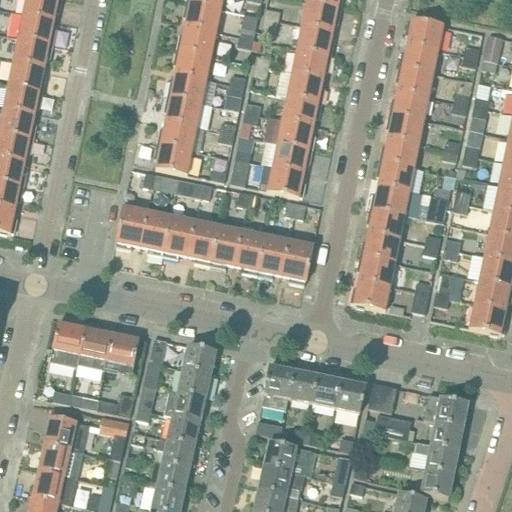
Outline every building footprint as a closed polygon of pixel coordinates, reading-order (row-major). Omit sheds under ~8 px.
[(54,0),(25,0),(22,18),(53,24),(55,16),(58,17),(62,1),(54,0)] [(186,0),(185,5),(221,13),(223,0),(186,0)] [(306,0),(305,5),(340,13),(342,0),(306,0)] [(184,30),(216,36),(221,13),(185,5),(182,21),(186,22),(184,30)] [(305,5),(300,29),(332,36),(334,27),(337,28),(340,13),(305,5)] [(265,12),(263,22),(277,25),(279,15),(265,12)] [(240,31),(238,41),(252,44),(253,43),(254,34),(257,20),(243,17),(240,31)] [(53,24),(22,18),(17,41),(52,48),(55,33),(52,32),(53,24)] [(263,22),(261,31),(275,34),(277,25),(263,22)] [(406,48),(438,54),(443,30),(410,23),(410,24),(407,24),(404,39),(408,40),(406,48)] [(300,29),(296,53),(331,60),(334,45),(330,44),(332,36),(300,29)] [(176,53),(211,60),(216,36),(184,30),(182,38),(179,38),(176,53)] [(484,54),(482,63),(496,66),(498,57),(501,42),(487,39),(484,54)] [(17,41),(12,65),(44,72),(45,63),(49,64),(52,48),(17,41)] [(251,53),(252,44),(238,41),(236,50),(251,53)] [(433,78),(438,54),(406,48),(404,56),(401,55),(398,71),(433,78)] [(465,50),(463,59),(477,62),(479,53),(465,50)] [(174,77),(206,84),(211,60),(176,53),(172,69),(176,69),(174,77)] [(296,53),(291,77),(322,83),(324,75),(327,76),(331,60),(296,53)] [(255,59),(253,69),(267,72),(270,62),(255,59)] [(475,72),(477,62),(463,59),(461,69),(475,72)] [(482,63),(480,73),(494,76),(496,66),(482,63)] [(44,72),(12,65),(7,89),(42,96),(45,81),(42,80),(44,72)] [(253,69),(251,78),(266,81),(267,72),(253,69)] [(396,95),(428,101),(433,78),(398,71),(395,86),(398,87),(396,95)] [(166,100),(201,107),(206,84),(174,77),(173,85),(169,85),(166,100)] [(291,77),(286,100),(321,107),(324,92),(321,91),(322,83),(291,77)] [(243,91),(245,82),(231,79),(229,88),(243,91)] [(229,88),(224,112),(238,114),(243,91),(229,88)] [(7,89),(2,113),(34,119),(35,111),(39,112),(42,96),(7,89)] [(424,125),(428,101),(396,95),(395,103),(391,102),(388,118),(424,125)] [(467,109),(469,100),(455,97),(453,106),(467,109)] [(165,124),(196,131),(201,107),(166,100),(163,116),(166,116),(165,124)] [(286,100),(281,124),(313,130),(314,122),(318,123),(321,107),(286,100)] [(474,101),(473,110),(487,113),(489,104),(474,101)] [(246,106),(244,116),(258,119),(260,109),(246,106)] [(465,119),(467,109),(453,106),(451,116),(465,119)] [(473,110),(471,120),(485,123),(487,113),(473,110)] [(34,119),(2,113),(0,122),(0,136),(32,143),(36,128),(32,127),(34,119)] [(244,116),(242,125),(256,128),(258,119),(244,116)] [(387,142),(419,148),(424,125),(388,118),(385,133),(388,134),(387,142)] [(156,147),(191,154),(196,131),(165,124),(163,132),(159,132),(156,147)] [(281,124),(276,147),(311,154),(314,139),(311,138),(313,130),(281,124)] [(233,138),(235,129),(221,126),(219,136),(233,138)] [(0,136),(0,161),(24,166),(26,158),(29,159),(32,143),(0,136)] [(231,148),(233,138),(219,136),(217,145),(231,148)] [(414,172),(419,148),(387,142),(385,150),(382,149),(378,165),(414,172)] [(511,143),(507,142),(502,166),(511,167),(511,143)] [(458,156),(460,147),(446,144),(444,153),(458,156)] [(154,172),(186,179),(191,154),(156,147),(153,163),(156,163),(154,172)] [(276,147),(271,171),(303,177),(305,169),(308,170),(311,154),(276,147)] [(463,158),(477,161),(479,151),(465,149),(463,158)] [(236,153),(234,163),(248,166),(250,156),(236,153)] [(456,166),(458,156),(444,153),(442,163),(456,166)] [(463,158),(461,168),(475,171),(477,161),(463,158)] [(24,166),(0,161),(0,185),(23,190),(26,175),(22,174),(24,166)] [(229,187),(243,190),(248,166),(234,163),(229,187)] [(377,189),(409,196),(414,172),(378,165),(375,180),(379,181),(377,189)] [(511,167),(502,166),(497,190),(511,192),(511,167)] [(266,195),(299,201),(302,201),(305,186),(301,185),(303,177),(271,171),(266,195)] [(223,186),(225,176),(211,173),(209,183),(223,186)] [(154,178),(145,176),(142,190),(152,192),(154,178)] [(164,180),(154,178),(152,192),(161,194),(164,180)] [(0,185),(0,210),(14,213),(16,205),(20,206),(23,190),(0,185)] [(189,200),(199,202),(202,188),(192,186),(189,200)] [(211,190),(202,188),(199,202),(208,204),(211,190)] [(372,197),(369,212),(404,220),(416,222),(421,198),(409,196),(377,189),(375,198),(372,197)] [(511,192),(497,190),(492,213),(511,217),(511,192)] [(448,204),(450,194),(436,191),(434,201),(448,204)] [(236,209),(246,211),(249,197),(239,195),(236,209)] [(455,196),(453,205),(467,208),(469,198),(455,196)] [(258,199),(249,197),(246,211),(255,213),(258,199)] [(425,224),(443,228),(448,204),(434,201),(429,200),(425,224)] [(296,207),(286,205),(283,219),(293,221),(296,207)] [(465,218),(467,208),(453,205),(451,215),(465,218)] [(305,209),(296,207),(293,221),(302,223),(305,209)] [(0,210),(0,235),(10,237),(13,237),(16,222),(13,221),(14,213),(0,210)] [(131,250),(139,252),(147,215),(123,210),(115,248),(116,248),(115,251),(131,254),(131,250)] [(367,237),(399,243),(404,220),(369,212),(365,228),(369,229),(367,237)] [(511,217),(492,213),(487,237),(511,241),(511,217)] [(171,219),(147,215),(139,252),(147,253),(147,257),(162,261),(171,219)] [(178,260),(186,261),(194,224),(171,219),(162,261),(178,264),(178,260)] [(194,267),(209,270),(218,229),(194,224),(186,261),(194,263),(194,267)] [(241,234),(218,229),(209,270),(225,273),(225,269),(233,271),(241,234)] [(265,239),(241,234),(233,271),(241,273),(241,277),(256,280),(265,239)] [(395,267),(399,243),(367,237),(366,245),(362,244),(359,259),(395,267)] [(511,241),(487,237),(482,260),(511,266),(511,241)] [(288,244),(265,239),(256,280),(272,283),(272,279),(280,281),(288,244)] [(438,251),(440,242),(426,239),(424,248),(438,251)] [(445,243),(443,252),(458,255),(460,246),(445,243)] [(312,249),(288,244),(280,281),(288,282),(288,286),(303,289),(304,286),(305,287),(312,249)] [(436,261),(438,251),(424,248),(422,258),(436,261)] [(443,252),(442,262),(456,265),(458,255),(443,252)] [(359,259),(356,275),(359,276),(358,284),(390,290),(393,273),(401,275),(403,268),(395,267),(359,259)] [(511,266),(482,260),(478,284),(511,290),(511,266)] [(436,290),(434,299),(448,302),(450,293),(451,289),(453,279),(447,278),(439,276),(436,290)] [(385,314),(390,290),(358,284),(356,292),(352,291),(349,306),(352,307),(352,308),(385,314)] [(511,290),(478,284),(473,307),(505,314),(506,306),(510,307),(511,296),(511,290)] [(429,298),(431,289),(416,286),(415,295),(429,298)] [(425,318),(429,298),(415,295),(410,315),(425,318)] [(434,299),(432,309),(446,312),(448,302),(434,299)] [(503,322),(505,314),(473,307),(468,331),(500,338),(501,337),(503,338),(507,323),(503,322)] [(49,364),(76,369),(84,332),(57,327),(49,364)] [(84,332),(77,367),(91,370),(93,362),(106,364),(111,338),(84,332)] [(111,338),(106,364),(104,373),(131,378),(138,343),(111,338)] [(148,366),(160,369),(166,345),(153,342),(148,366)] [(187,350),(182,374),(209,380),(215,355),(187,350)] [(148,366),(142,389),(155,392),(160,369),(148,366)] [(287,403),(293,375),(268,370),(265,388),(261,410),(285,415),(287,403)] [(182,374),(177,397),(204,403),(209,380),(182,374)] [(293,375),(287,403),(311,407),(317,380),(293,375)] [(317,380),(311,407),(335,412),(341,385),(317,380)] [(341,385),(335,412),(359,417),(361,407),(362,408),(365,390),(341,385)] [(372,387),(367,412),(378,414),(391,417),(396,392),(393,392),(372,387)] [(142,389),(140,400),(153,402),(155,392),(142,389)] [(52,405),(68,409),(71,398),(54,394),(52,405)] [(177,397),(168,395),(163,418),(165,418),(199,426),(204,403),(177,397)] [(129,421),(134,401),(121,398),(119,408),(97,404),(95,414),(129,421)] [(423,423),(434,426),(462,431),(467,407),(428,399),(423,423)] [(79,411),(95,414),(97,404),(81,400),(79,411)] [(148,426),(150,416),(137,413),(135,423),(148,426)] [(165,418),(159,442),(194,450),(199,426),(165,418)] [(365,423),(362,435),(374,438),(405,444),(408,433),(409,425),(377,418),(375,425),(365,423)] [(43,448),(69,454),(79,456),(83,457),(89,430),(75,427),(76,427),(49,420),(43,448)] [(114,439),(109,462),(119,465),(128,427),(102,421),(99,436),(114,439)] [(258,425),(255,437),(268,440),(270,428),(258,425)] [(430,449),(457,455),(462,431),(434,426),(430,449)] [(303,447),(305,435),(293,432),(291,444),(303,447)] [(303,447),(315,450),(318,438),(305,435),(303,447)] [(371,450),(374,438),(362,435),(360,448),(371,450)] [(142,449),(145,439),(132,436),(130,446),(142,449)] [(188,473),(193,450),(159,442),(157,454),(164,455),(161,467),(188,473)] [(351,457),(353,445),(340,442),(338,454),(351,457)] [(268,446),(263,470),(304,479),(309,455),(268,446)] [(428,460),(425,473),(452,478),(457,455),(430,449),(416,446),(414,457),(428,460)] [(69,454),(43,448),(37,474),(73,482),(77,468),(79,456),(69,454)] [(137,473),(140,462),(127,459),(124,470),(137,473)] [(338,460),(333,486),(344,488),(350,463),(338,460)] [(116,481),(119,465),(109,462),(105,479),(116,481)] [(188,473),(161,467),(154,465),(149,489),(156,490),(183,496),(188,473)] [(353,482),(364,484),(367,471),(355,469),(353,482)] [(263,470),(258,493),(298,502),(300,491),(301,492),(304,479),(263,470)] [(452,478),(425,473),(420,497),(448,502),(452,478)] [(31,501),(57,507),(67,509),(73,482),(37,474),(31,501)] [(132,496),(134,486),(122,483),(119,493),(132,496)] [(344,488),(333,486),(330,498),(341,501),(344,488)] [(351,486),(349,497),(361,499),(364,489),(351,486)] [(108,511),(111,502),(113,492),(103,489),(100,500),(89,497),(85,511),(108,511)] [(179,511),(183,496),(156,490),(153,502),(151,501),(149,504),(147,510),(148,511),(179,511)] [(258,493),(253,511),(295,511),(298,502),(258,493)] [(394,511),(423,511),(425,503),(398,497),(394,511)] [(31,501),(28,511),(56,511),(57,507),(31,501)]
